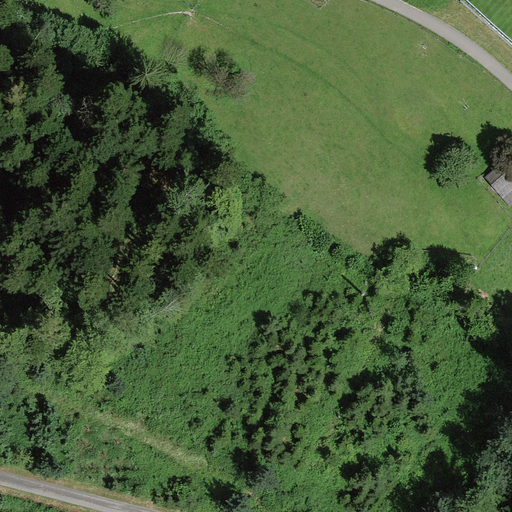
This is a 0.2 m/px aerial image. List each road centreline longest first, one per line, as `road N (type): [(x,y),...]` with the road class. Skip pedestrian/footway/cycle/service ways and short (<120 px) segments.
road 1 (unclassified): [(511,88),(454,38),(377,0)]
road 2 (unclassified): [(135,511),(0,476)]
